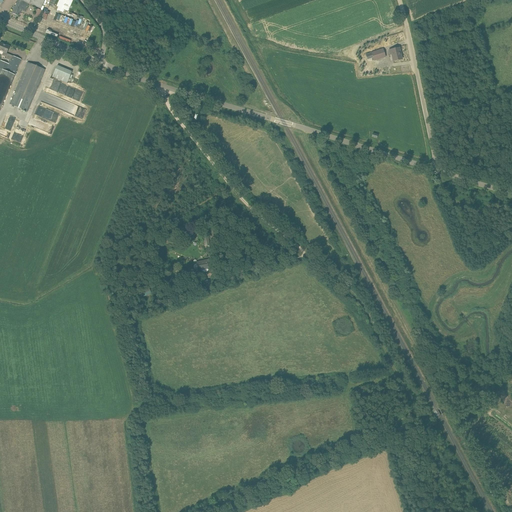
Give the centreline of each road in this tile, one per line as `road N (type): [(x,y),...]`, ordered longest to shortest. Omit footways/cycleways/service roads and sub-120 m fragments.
road 1 (track): [(164,86),(185,128),(245,200),(352,291),(397,373)]
road 2 (unclassified): [(438,170),(164,86),(99,58)]
road 3 (unclassified): [(438,170),(398,0)]
